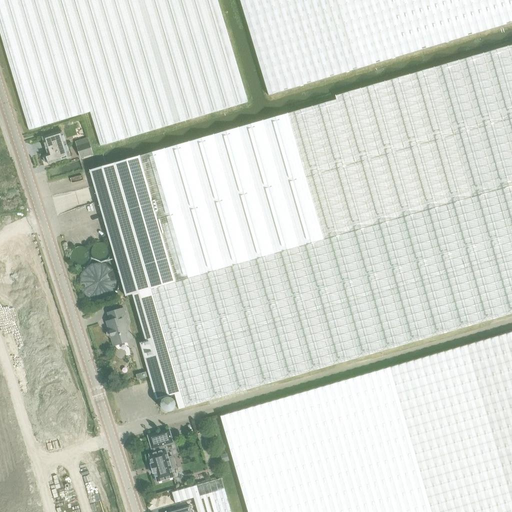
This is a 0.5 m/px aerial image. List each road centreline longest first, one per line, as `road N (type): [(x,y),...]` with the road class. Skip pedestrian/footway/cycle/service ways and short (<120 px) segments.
road 1 (unclassified): [(111,435),(511,322)]
road 2 (tertiary): [(111,435),(0,87)]
